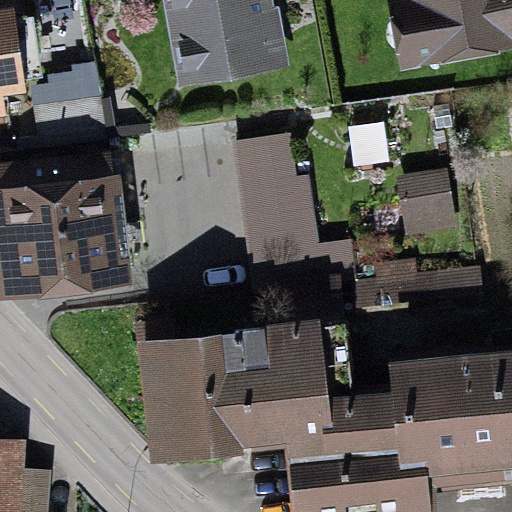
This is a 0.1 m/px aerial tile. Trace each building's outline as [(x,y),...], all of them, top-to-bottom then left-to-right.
[(2,0),(0,0),(0,119),(13,117),(11,95),(39,92),(28,7),(4,10),(2,0)] [(272,0),(161,0),(173,86),(282,72),(272,0)] [(511,0),(410,0),(411,1),(394,4),(407,74),(511,54),(511,0)] [(98,100),(36,108),(41,145),(103,137),(98,100)] [(280,137),(224,144),(238,257),(295,250),(280,137)] [(117,161),(0,171),(0,238),(5,292),(129,281),(117,161)] [(438,170),(390,178),(401,243),(449,235),(438,170)] [(280,259),(284,290),(335,285),(332,253),(280,259)] [(284,290),(288,327),(149,341),(160,452),(253,442),(251,418),(274,416),(297,414),(306,511),(403,511),(430,509),(426,476),(425,461),(511,452),(511,350),(397,362),(401,395),(347,400),(335,285),(284,290)] [(21,444),(0,442),(0,511),(15,511),(18,469),(21,444)] [(42,511),(44,471),(18,469),(15,511),(42,511)]
